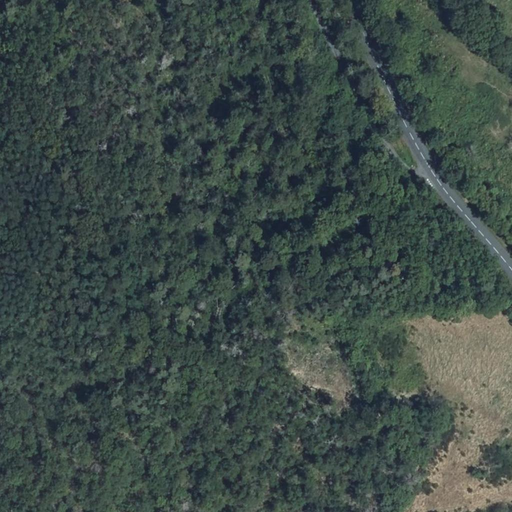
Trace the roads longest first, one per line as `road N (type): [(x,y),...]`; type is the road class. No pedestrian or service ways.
road 1 (unclassified): [(312,0),(389,143),(425,162)]
road 2 (secondary): [(353,0),(425,162)]
road 3 (secondary): [(425,162),(511,267)]
